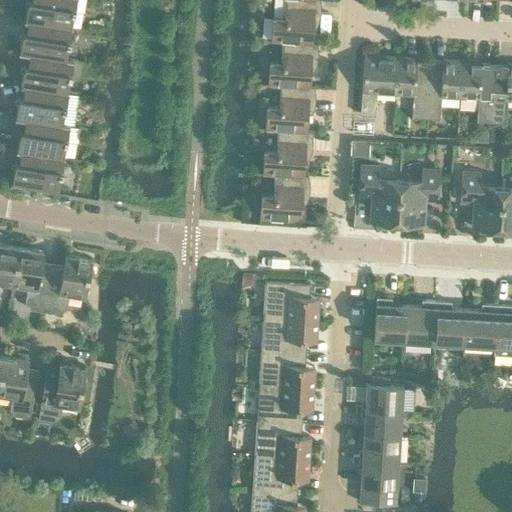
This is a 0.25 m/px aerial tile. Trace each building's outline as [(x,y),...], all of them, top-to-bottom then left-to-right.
[(27,0),(24,21),(28,21),(28,20),(72,27),(71,26),(73,11),(74,11),(76,0),(27,0)] [(271,40),(283,41),(283,40),(312,42),(314,11),(319,12),(319,0),(285,0),(284,18),(272,17),(271,40)] [(19,53),(29,54),(29,53),(73,60),(66,59),(68,43),(69,43),(72,27),(28,20),(28,21),(26,31),(23,31),(19,53)] [(268,85),(280,86),(280,85),(309,87),(309,86),(311,56),(316,56),(317,42),(312,42),(283,40),(283,41),(282,62),(270,62),(268,85)] [(20,86),(24,86),(24,85),(68,92),(67,92),(69,76),(70,77),(73,60),(29,53),(29,54),(27,64),(24,64),(20,86)] [(376,92),(395,93),(397,56),(364,54),(360,114),(375,115),(376,92)] [(412,117),(426,118),(429,60),(416,60),(416,57),(397,56),(395,93),(413,94),(412,117)] [(441,96),(460,97),(462,60),(442,59),(442,61),(429,60),(426,118),(440,119),(441,96)] [(477,121),(491,122),(494,64),(481,64),(481,61),(462,60),(460,97),(478,98),(477,121)] [(494,64),(491,122),(504,123),(506,100),(511,100),(511,63),(507,63),(507,65),(494,64)] [(15,118),(25,119),(25,118),(69,126),(69,125),(62,124),(64,108),(65,109),(68,92),(24,85),(24,86),(22,96),(19,96),(15,118)] [(265,129),(277,130),(277,129),(306,131),(306,130),(308,100),(313,101),(314,86),(309,86),(309,87),(280,85),(280,86),(279,107),(267,106),(265,129)] [(16,151),(20,151),(64,157),(63,157),(65,141),(66,142),(69,126),(25,118),(25,119),(23,129),(20,129),(16,151)] [(262,173),(274,174),(274,173),(303,175),(305,145),(310,145),(311,131),(306,130),(306,131),(277,129),(277,130),(276,151),(264,150),(262,173)] [(20,151),(18,161),(15,161),(11,183),(57,190),(60,173),(61,174),(64,157),(20,151)] [(385,225),(396,225),(399,180),(376,178),(377,166),(361,165),(359,195),(372,196),(371,221),(372,221),(372,219),(381,220),(385,225)] [(399,180),(396,225),(407,226),(412,222),(421,222),(421,224),(423,224),(424,199),(437,200),(439,170),(423,169),(422,181),(399,180)] [(487,231),(498,232),(501,186),(478,184),(479,172),(463,171),(461,201),(474,202),(473,227),(474,227),(474,225),(483,226),(487,231)] [(274,173),(274,174),(273,195),(261,195),(260,218),(300,220),(302,189),(307,189),(308,175),(303,175),(274,173)] [(511,186),(501,186),(498,232),(509,232),(511,229),(511,186)] [(0,284),(12,287),(18,247),(0,244),(0,284)] [(30,309),(44,311),(52,263),(41,261),(43,251),(18,247),(12,287),(27,289),(25,302),(30,309)] [(52,263),(44,311),(59,314),(66,308),(68,296),(84,298),(87,276),(88,276),(88,272),(92,273),(93,265),(89,264),(90,259),(65,255),(63,265),(52,263)] [(265,280),(263,315),(317,319),(318,297),(309,296),(310,283),(265,280)] [(373,339),(404,341),(406,305),(391,304),(391,298),(376,297),(373,339)] [(404,341),(434,343),(436,300),(421,299),(421,306),(406,305),(404,341)] [(434,343),(464,345),(466,309),(451,308),(451,301),(436,300),(434,343)] [(464,345),(494,346),(496,304),(481,303),(481,309),(466,309),(464,345)] [(511,355),(511,311),(511,305),(496,304),(494,346),(493,354),(511,355)] [(263,315),(261,350),(306,353),(306,340),(315,341),(317,319),(263,315)] [(3,353),(0,372),(0,393),(12,395),(10,408),(6,406),(30,418),(38,369),(26,367),(28,357),(15,355),(15,352),(6,350),(6,354),(3,353)] [(261,350),(259,385),(312,388),(314,366),(305,366),(306,353),(261,350)] [(78,406),(81,388),(82,384),(85,385),(86,377),(83,376),(84,367),(59,362),(58,367),(47,365),(38,419),(53,422),(60,416),(62,404),(78,406)] [(356,404),(355,408),(401,411),(403,385),(389,384),(389,378),(371,377),(371,383),(367,383),(365,401),(362,401),(361,405),(356,404)] [(259,385),(256,420),(301,422),(302,410),(311,410),(312,388),(259,385)] [(365,417),(363,434),(399,436),(401,411),(355,408),(355,412),(361,412),(361,416),(365,417)] [(256,420),(254,454),(308,458),(309,436),(300,435),(301,422),(256,420)] [(353,455),(352,458),(398,461),(399,436),(363,434),(362,451),(359,451),(358,455),(353,455)] [(254,454),(252,489),(297,492),(298,479),(307,480),(308,458),(254,454)] [(398,461),(352,458),(352,462),(358,463),(358,467),(361,467),(360,485),(396,487),(398,461)] [(252,489),(250,511),(304,511),(305,505),(296,504),(297,492),(252,489)]
